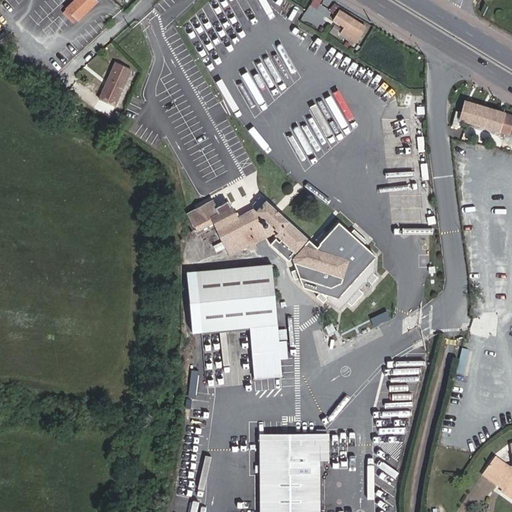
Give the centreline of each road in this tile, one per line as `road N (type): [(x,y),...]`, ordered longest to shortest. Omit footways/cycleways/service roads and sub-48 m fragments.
road 1 (residential): [(444,41),(441,177),(460,305),(453,316)]
road 2 (unknown): [(373,351),(318,384),(268,396),(238,414),(214,447),(207,511)]
road 3 (unknown): [(505,329),(453,316),(417,511)]
road 4 (unknown): [(361,511),(373,351)]
